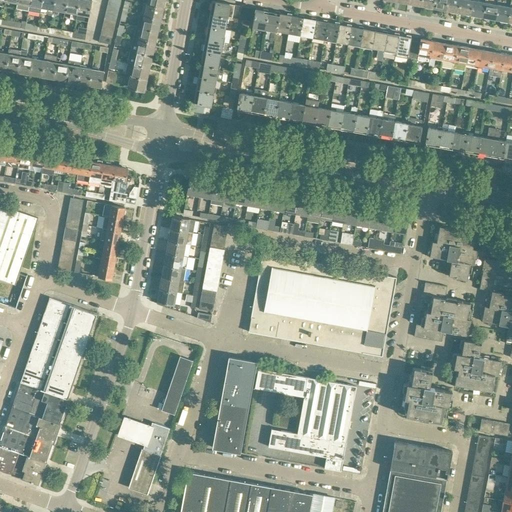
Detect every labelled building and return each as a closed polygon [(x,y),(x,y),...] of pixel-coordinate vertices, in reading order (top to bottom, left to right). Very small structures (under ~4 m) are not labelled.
[(29,5),(29,0),(17,0),(17,3),(18,3),(16,9),(28,11),(29,5)] [(40,13),(41,7),(42,0),(29,0),(29,5),(28,11),(40,13)] [(53,9),(54,0),(42,0),(41,7),(48,8),(47,13),(48,15),(52,15),(53,9)] [(54,0),(53,9),(65,12),(66,0),(54,0)] [(77,14),(79,0),(66,0),(65,12),(70,13),(69,18),(76,20),(77,14)] [(91,0),(79,0),(77,14),(76,20),(87,22),(89,16),(91,0)] [(234,4),(212,0),(209,14),(228,17),(232,18),(232,14),(234,4)] [(433,0),(432,8),(444,10),(446,0),(433,0)] [(459,0),(446,0),(444,10),(457,13),(459,0)] [(459,0),(457,13),(470,15),(472,0),(459,0)] [(484,2),(474,0),(472,0),(470,15),(482,17),(484,2)] [(120,3),(108,1),(107,6),(119,9),(120,3)] [(484,2),(482,17),(495,19),(497,4),(484,2)] [(144,15),(160,19),(163,7),(147,3),(144,15)] [(509,6),(497,4),(495,19),(507,22),(509,6)] [(107,6),(106,12),(117,15),(119,9),(107,6)] [(251,8),(241,6),(239,20),(242,20),(249,21),(251,8)] [(264,28),(267,10),(255,8),(252,26),(264,28)] [(279,13),(267,10),(264,28),(271,30),(269,39),(274,40),(276,30),(279,13)] [(116,21),(117,15),(106,12),(104,18),(116,21)] [(276,30),(288,33),(291,15),(279,13),(276,30)] [(137,26),(157,31),(160,19),(144,15),(140,14),(137,26)] [(209,14),(207,26),(224,29),(226,22),(227,22),(228,17),(209,14)] [(300,35),(303,17),(291,15),(288,33),(300,35)] [(315,19),(303,17),(300,35),(312,37),(315,19)] [(104,18),(103,24),(114,26),(116,21),(104,18)] [(324,39),(327,21),(315,19),(312,37),(324,39)] [(339,23),(327,21),(324,39),(335,41),(339,23)] [(348,43),(351,26),(339,23),(335,41),(348,43)] [(113,32),(114,26),(103,24),(101,29),(113,32)] [(74,30),(74,32),(73,37),(85,39),(87,28),(86,28),(79,26),(78,30),(74,30)] [(136,26),(133,38),(154,43),(157,31),(137,26),(136,26)] [(224,29),(207,26),(205,38),(223,42),(224,37),(223,37),(224,29)] [(363,28),(351,26),(348,43),(359,45),(363,28)] [(371,48),(374,30),(363,28),(359,45),(371,48)] [(101,29),(100,35),(112,38),(113,32),(101,29)] [(387,32),(374,30),(371,48),(383,50),(387,32)] [(395,54),(398,34),(387,32),(383,50),(395,52),(394,54),(395,54)] [(411,37),(398,34),(395,54),(412,57),(415,42),(410,41),(411,37)] [(110,44),(112,38),(100,35),(98,42),(110,44)] [(239,37),(238,44),(244,46),(246,39),(239,37)] [(152,55),(154,43),(133,38),(130,50),(136,51),(152,55)] [(205,38),(203,51),(220,54),(221,47),(222,47),(223,42),(205,38)] [(432,40),(421,38),(420,43),(415,42),(412,57),(429,60),(429,58),(432,40)] [(429,58),(429,60),(428,64),(433,65),(435,59),(442,60),(442,57),(445,43),(432,40),(429,58)] [(452,68),(457,45),(445,43),(442,57),(442,60),(440,66),(452,68)] [(236,52),(243,53),(244,46),(238,44),(236,52)] [(466,62),(468,47),(457,45),(452,68),(464,71),(465,64),(466,62)] [(480,49),(468,47),(466,62),(465,64),(477,66),(480,49)] [(5,69),(17,72),(20,54),(21,50),(8,48),(7,51),(8,52),(5,69)] [(17,72),(29,74),(32,56),(31,57),(26,56),(27,51),(21,49),(21,50),(20,54),(17,72)] [(490,66),(493,51),(480,49),(477,66),(482,67),(483,65),(490,66)] [(0,50),(0,68),(5,69),(8,52),(7,51),(7,53),(2,52),(2,50),(0,50)] [(152,55),(136,51),(130,50),(128,62),(149,67),(152,55)] [(220,54),(203,51),(200,64),(218,67),(219,62),(218,62),(220,54)] [(504,54),(493,51),(490,66),(497,67),(497,70),(501,71),(504,54)] [(41,76),(53,78),(56,60),(55,60),(56,56),(44,54),(43,58),(44,58),(41,76)] [(511,69),(511,54),(504,54),(501,71),(506,72),(507,69),(511,69)] [(29,74),(41,76),(44,58),(43,58),(43,59),(38,58),(38,57),(32,56),(29,74)] [(308,60),(296,58),(294,65),(307,67),(308,60)] [(65,80),(77,82),(80,65),(79,65),(80,61),(68,59),(67,62),(68,62),(65,80)] [(257,68),(258,62),(246,59),(245,66),(257,68)] [(56,60),(53,78),(65,80),(68,62),(67,62),(67,64),(62,63),(62,61),(56,60)] [(308,60),(307,67),(313,68),(318,69),(319,62),(314,61),(308,60)] [(149,67),(128,62),(125,74),(131,75),(146,78),(149,67)] [(257,68),(257,71),(270,74),(270,70),(272,64),(258,62),(257,68)] [(200,64),(198,76),(215,79),(221,80),(222,73),(217,72),(218,67),(200,64)] [(285,66),(272,64),(270,70),(283,73),(285,66)] [(343,67),(331,64),(330,71),(342,73),(343,67)] [(80,65),(77,82),(89,85),(92,67),(91,67),(91,68),(86,67),(86,66),(80,65)] [(89,85),(101,87),(104,71),(98,70),(98,68),(92,67),(89,85)] [(310,71),(297,69),(296,75),(309,77),(310,71)] [(367,71),(355,69),(354,75),(366,78),(367,71)] [(108,70),(108,72),(106,82),(112,84),(113,84),(116,72),(109,70),(108,70)] [(240,71),(233,70),(231,82),(237,83),(240,71)] [(309,77),(322,80),(323,73),(310,71),(309,77)] [(367,71),(366,78),(378,80),(380,73),(367,71)] [(336,76),(323,73),(322,80),(335,82),(336,76)] [(128,87),(143,91),(146,78),(131,75),(128,87)] [(215,79),(198,76),(196,89),(214,92),(215,87),(214,86),(215,79)] [(407,85),(424,88),(425,82),(408,79),(407,85)] [(231,82),(229,94),(235,96),(237,83),(231,82)] [(437,84),(425,82),(424,88),(436,90),(437,84)] [(387,85),(374,83),(373,89),(386,91),(387,85)] [(448,92),(449,86),(437,84),(436,90),(448,92)] [(400,87),(387,85),(386,91),(393,92),(392,98),(398,99),(400,87)] [(262,114),(265,97),(267,90),(254,87),(253,94),(249,112),(262,114)] [(193,102),(192,111),(209,115),(212,97),(213,98),(214,92),(196,89),(193,102)] [(262,114),(275,117),(279,98),(280,92),(267,90),(265,97),(262,114)] [(336,103),(343,105),(346,94),(339,92),(336,103)] [(247,94),(240,93),(237,110),(249,112),(253,94),(248,93),(247,94)] [(446,102),(447,96),(432,93),(430,105),(441,107),(442,101),(446,102)] [(225,94),(222,107),(233,109),(235,96),(229,94),(225,94)] [(305,103),(301,121),(314,124),(314,120),(317,107),(319,99),(306,96),(305,103)] [(288,119),(291,102),(284,101),(284,99),(279,98),(275,117),(288,119)] [(486,103),(473,100),(472,106),(485,109),(486,103)] [(288,119),(301,121),(305,103),(299,102),(298,103),(291,102),(288,119)] [(317,107),(314,120),(314,124),(327,126),(330,108),(325,107),(324,108),(317,107)] [(342,111),(339,128),(352,131),(355,112),(356,108),(351,107),(350,113),(342,111)] [(368,120),(365,133),(378,135),(382,111),(383,110),(370,107),(368,116),(368,120)] [(330,108),(327,126),(339,128),(341,120),(342,111),(335,110),(335,109),(330,108)] [(382,111),(378,135),(391,138),(394,121),(395,114),(382,111)] [(355,112),(352,131),(365,133),(368,116),(361,115),(361,113),(355,112)] [(407,121),(404,140),(417,143),(421,125),(422,119),(408,116),(407,121)] [(401,122),(394,121),(391,138),(404,140),(407,121),(402,120),(401,122)] [(425,144),(438,146),(442,128),(436,127),(436,128),(428,127),(425,144)] [(451,149),(454,131),(447,130),(447,128),(442,128),(438,146),(451,149)] [(487,137),(480,136),(477,153),(490,156),(494,129),(489,128),(487,136),(487,137)] [(503,158),(506,141),(498,139),(498,138),(500,130),(494,129),(490,156),(503,158)] [(462,133),(454,131),(451,149),(464,151),(467,132),(462,131),(462,133)] [(464,151),(477,153),(480,136),(472,135),(473,133),(467,132),(464,151)] [(503,158),(511,159),(511,141),(506,141),(503,158)] [(0,164),(5,166),(9,146),(0,144),(0,164)] [(9,146),(5,166),(17,168),(17,167),(18,162),(21,148),(9,146)] [(18,162),(30,164),(33,150),(21,148),(18,162)] [(30,164),(42,166),(45,153),(33,150),(30,164)] [(45,153),(42,166),(41,174),(52,176),(54,168),(56,155),(45,153)] [(54,168),(66,170),(68,157),(56,155),(54,168)] [(77,177),(78,173),(80,159),(68,157),(66,170),(65,175),(77,177)] [(88,182),(89,175),(92,161),(80,159),(78,173),(77,177),(76,180),(88,182)] [(99,184),(101,177),(103,163),(92,161),(89,175),(88,182),(99,184)] [(115,165),(103,163),(101,177),(99,184),(104,185),(104,186),(110,187),(112,179),(113,179),(115,165)] [(112,179),(110,187),(108,200),(125,203),(126,196),(127,193),(118,192),(120,180),(125,181),(128,168),(115,165),(113,179),(112,179)] [(21,179),(20,184),(26,185),(27,180),(29,173),(22,171),(21,179)] [(199,195),(202,179),(190,176),(187,193),(199,195)] [(210,203),(211,203),(215,181),(202,179),(199,195),(211,197),(210,203)] [(62,192),(63,187),(63,182),(58,181),(57,186),(51,185),(50,189),(62,192)] [(222,205),(226,183),(215,181),(211,203),(222,205)] [(63,182),(63,187),(62,192),(74,194),(75,189),(68,188),(69,183),(63,182)] [(235,208),(236,201),(239,185),(226,183),(222,205),(235,208)] [(236,201),(235,206),(239,207),(243,205),(243,203),(248,204),(251,187),(239,185),(236,201)] [(130,193),(129,197),(136,198),(138,186),(134,186),(130,193)] [(248,204),(247,208),(259,210),(260,206),(263,190),(251,187),(248,204)] [(260,206),(272,208),(275,192),(263,190),(260,206)] [(272,208),(284,210),(287,194),(275,192),(272,208)] [(284,210),(296,212),(299,196),(287,194),(284,210)] [(296,212),(308,215),(311,198),(299,196),(296,212)] [(83,200),(70,197),(69,204),(82,206),(83,200)] [(319,222),(320,217),(323,201),(311,198),(308,215),(307,220),(319,222)] [(320,217),(332,219),(335,203),(323,201),(320,217)] [(103,216),(105,216),(109,217),(122,219),(125,207),(105,203),(103,216)] [(332,219),(344,221),(347,205),(335,203),(332,219)] [(0,278),(15,284),(19,274),(38,217),(0,204),(0,278)] [(82,206),(69,204),(68,209),(81,212),(82,206)] [(344,221),(356,223),(359,207),(347,205),(344,221)] [(356,223),(368,225),(371,209),(359,207),(356,223)] [(81,212),(68,209),(67,216),(80,218),(81,212)] [(368,225),(380,228),(383,212),(371,209),(368,225)] [(380,228),(392,230),(395,214),(383,212),(380,228)] [(407,216),(395,214),(392,230),(404,232),(407,216)] [(80,218),(67,216),(66,221),(79,224),(80,218)] [(122,219),(109,217),(105,216),(102,228),(120,231),(122,219)] [(195,220),(172,216),(170,229),(187,232),(192,233),(195,220)] [(257,223),(256,227),(264,228),(266,220),(258,218),(257,223)] [(79,224),(66,221),(65,227),(78,230),(79,224)] [(286,228),(281,227),(280,231),(292,234),(294,223),(287,222),(286,228)] [(214,223),(213,231),(226,234),(228,226),(223,225),(214,223)] [(299,224),(294,223),(292,234),(304,236),(305,231),(298,230),(299,224)] [(465,279),(467,279),(470,263),(475,264),(477,249),(472,248),(473,239),(475,239),(476,232),(438,226),(437,232),(438,233),(437,242),(431,241),(428,256),(451,260),(448,276),(457,277),(456,280),(465,282),(465,279)] [(78,230),(65,227),(64,233),(77,235),(78,230)] [(100,239),(104,240),(118,243),(120,231),(102,228),(100,239)] [(192,233),(187,232),(170,229),(168,241),(184,244),(190,245),(192,233)] [(323,235),(320,234),(320,239),(328,240),(330,230),(324,229),(323,235)] [(338,232),(330,230),(328,240),(336,242),(338,232)] [(213,231),(211,239),(225,241),(226,234),(213,231)] [(342,232),(340,242),(352,245),(353,240),(354,234),(342,232)] [(77,235),(64,233),(63,239),(76,241),(77,235)] [(370,238),(368,247),(376,249),(378,239),(370,238)] [(211,239),(210,247),(224,249),(225,241),(211,239)] [(384,240),(378,239),(376,249),(388,251),(390,241),(389,245),(383,244),(384,240)] [(116,254),(118,243),(104,240),(102,252),(116,254)] [(182,256),(184,244),(168,241),(165,253),(182,256)] [(390,241),(388,251),(400,253),(401,248),(394,246),(395,242),(390,241)] [(75,247),(62,244),(61,250),(74,253),(75,247)] [(210,247),(202,288),(216,291),(224,249),(210,247)] [(74,253),(61,250),(60,256),(72,259),(74,253)] [(101,258),(100,264),(114,266),(116,254),(102,252),(95,251),(94,257),(101,258)] [(165,253),(163,265),(185,269),(187,257),(182,256),(165,253)] [(262,253),(248,331),(382,356),(396,277),(262,253)] [(72,259),(60,256),(59,262),(71,264),(72,259)] [(511,287),(511,270),(499,268),(501,260),(500,260),(485,257),(484,257),(481,276),(479,288),(485,289),(487,277),(497,279),(496,284),(503,286),(511,287)] [(71,264),(59,262),(57,269),(70,271),(71,264)] [(112,278),(114,266),(100,264),(98,276),(112,278)] [(163,265),(161,277),(183,281),(185,269),(163,265)] [(161,277),(159,289),(176,292),(182,293),(184,281),(183,281),(161,277)] [(215,298),(216,291),(202,288),(201,295),(215,298)] [(173,303),(176,292),(159,289),(157,301),(156,303),(173,309),(175,304),(173,303)] [(511,294),(510,294),(509,294),(501,292),(496,291),(491,290),(489,296),(489,297),(491,298),(489,306),(483,305),(481,320),(488,322),(488,325),(496,326),(497,323),(509,326),(508,331),(504,330),(503,339),(506,340),(505,343),(511,344),(511,346),(510,357),(511,357),(511,294)] [(214,304),(215,298),(201,295),(200,301),(214,304)] [(445,298),(439,297),(434,296),(432,296),(429,311),(425,311),(424,317),(425,318),(423,325),(427,326),(433,327),(438,328),(444,329),(452,331),(451,334),(460,336),(461,332),(468,334),(471,319),(465,318),(467,309),(468,309),(470,302),(445,298)] [(49,297),(44,314),(91,330),(97,313),(49,297)] [(200,301),(199,308),(212,311),(214,304),(200,301)] [(198,312),(197,317),(210,322),(212,314),(198,312)] [(85,347),(91,330),(44,314),(38,330),(85,347)] [(79,364),(85,347),(38,330),(32,347),(79,364)] [(454,384),(458,385),(459,385),(491,391),(494,375),(499,376),(499,373),(500,367),(501,361),(499,361),(500,357),(485,355),(483,356),(483,358),(478,357),(481,343),(479,342),(480,339),(471,337),(470,341),(463,339),(463,340),(460,353),(455,353),(452,367),(457,368),(454,384)] [(79,364),(32,347),(26,364),(73,380),(79,364)] [(180,355),(167,394),(161,410),(168,412),(174,414),(193,360),(187,358),(180,355)] [(215,430),(212,447),(212,448),(239,453),(240,453),(257,361),(228,356),(223,387),(222,387),(220,393),(221,394),(216,423),(214,430),(215,430)] [(26,364),(20,382),(67,398),(73,380),(26,364)] [(443,405),(449,406),(452,391),(450,390),(450,388),(434,385),(433,388),(429,387),(432,371),(429,370),(430,367),(421,366),(421,368),(413,367),(411,377),(410,383),(405,382),(405,383),(403,397),(408,398),(407,407),(405,407),(404,414),(442,421),(443,414),(442,414),(443,405)] [(326,457),(324,467),(341,470),(356,386),(258,368),(255,387),(304,396),(297,433),(271,428),(268,446),(326,457)] [(12,406),(59,423),(67,398),(20,382),(12,406)] [(12,406),(0,440),(0,445),(20,452),(46,460),(59,423),(12,406)] [(146,439),(151,424),(137,419),(124,414),(118,430),(131,434),(146,439)] [(479,430),(486,432),(490,432),(493,420),(488,419),(481,418),(481,419),(479,430)] [(142,448),(141,448),(128,487),(129,487),(147,493),(150,485),(169,428),(152,422),(151,424),(146,439),(151,441),(148,450),(142,448)] [(478,434),(477,441),(490,443),(491,437),(478,434)] [(395,441),(381,511),(440,511),(452,451),(395,441)] [(476,447),(489,450),(490,443),(477,441),(476,447)] [(0,445),(0,470),(11,474),(12,472),(13,473),(20,452),(0,445)] [(476,447),(475,454),(487,456),(489,450),(476,447)] [(46,460),(20,452),(13,473),(20,475),(19,477),(31,481),(30,481),(33,482),(38,484),(46,460)] [(475,454),(473,461),(486,463),(487,456),(475,454)] [(473,461),(472,467),(485,469),(486,463),(473,461)] [(472,467),(471,474),(484,476),(485,469),(472,467)] [(179,511),(223,511),(230,479),(187,471),(179,511)] [(471,474),(470,480),(483,483),(484,476),(471,474)] [(246,511),(252,482),(230,479),(223,511),(246,511)] [(470,480),(469,487),(481,489),(483,483),(470,480)] [(267,511),(272,486),(252,482),(246,511),(267,511)] [(288,511),(293,490),(272,486),(267,511),(288,511)] [(469,487),(467,493),(480,496),(481,489),(469,487)] [(511,489),(505,488),(503,500),(511,501),(511,489)] [(309,511),(312,494),(293,490),(288,511),(309,511)] [(467,493),(466,500),(479,502),(480,496),(467,493)] [(331,511),(334,497),(314,494),(310,511),(331,511)] [(466,500),(465,507),(478,509),(479,502),(466,500)] [(511,511),(511,501),(503,500),(500,511),(511,511)]
